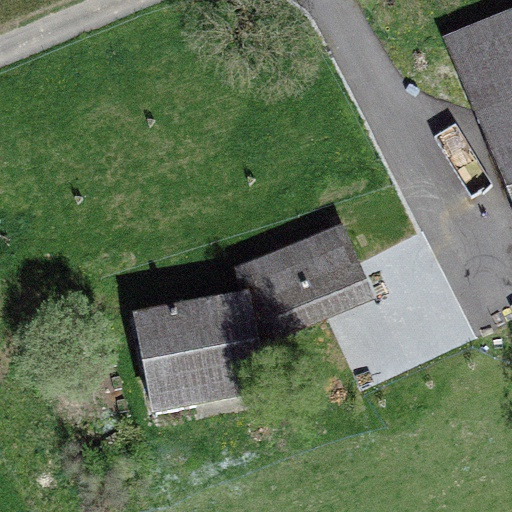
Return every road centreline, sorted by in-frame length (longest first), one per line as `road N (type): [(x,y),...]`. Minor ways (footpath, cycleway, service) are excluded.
road 1 (track): [(321,0),(491,291)]
road 2 (unclassified): [(0,52),(126,0)]
